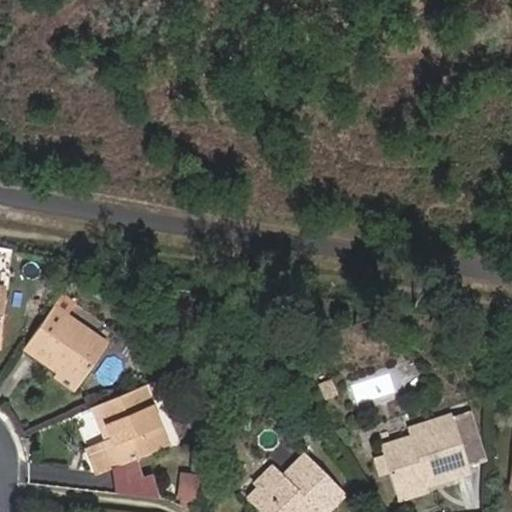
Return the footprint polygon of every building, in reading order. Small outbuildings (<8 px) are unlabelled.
[(61,288),(35,326),(69,350),(90,364),(116,327),(61,288)] [(211,340),(214,316),(196,315),(193,338),(211,340)] [(86,370),(90,364),(69,350),(65,357),(86,370)] [(141,388),(94,408),(106,439),(98,443),(109,469),(165,445),(141,388)] [(469,412),(450,417),(467,473),(486,468),(469,412)] [(396,495),(424,486),(467,473),(450,417),(409,431),(411,438),(380,449),(395,495),(396,495)] [(102,472),(109,469),(98,443),(91,446),(102,472)] [(242,494),(269,463),(262,457),(235,488),(242,494)] [(321,511),(341,492),(306,457),(284,480),(276,472),(248,501),(258,511),(309,511),(312,509),(314,511),(321,511)] [(196,498),(198,475),(181,472),(179,497),(196,498)] [(428,495),(424,486),(396,495),(399,504),(428,495)]
